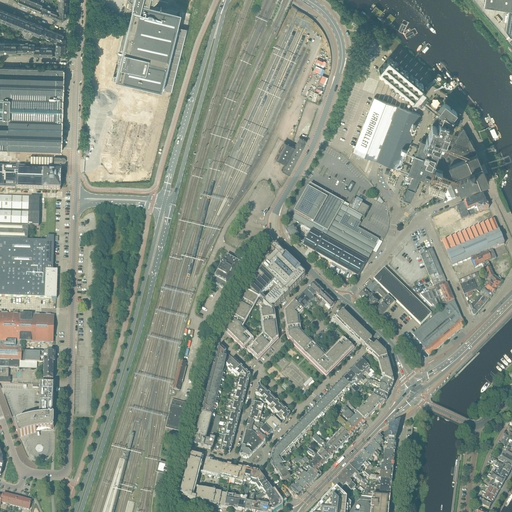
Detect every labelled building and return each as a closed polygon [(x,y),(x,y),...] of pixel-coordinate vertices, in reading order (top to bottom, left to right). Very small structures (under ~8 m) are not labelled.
[(30,0),(28,7),(33,9),(39,11),(42,4),(43,0),(30,0)] [(102,166),(101,185),(138,186),(151,185),(156,168),(158,159),(166,129),(169,117),(174,100),(157,99),(159,89),(162,89),(181,12),(143,3),(143,0),(126,0),(123,14),(131,16),(119,64),(121,64),(118,77),(136,81),(135,83),(130,98),(123,115),(118,127),(110,146),(102,166)] [(511,0),(484,0),(484,7),(509,11),(505,31),(510,36),(511,36),(511,0)] [(42,4),(39,11),(44,13),(48,4),(45,3),(44,5),(42,4)] [(372,5),(368,9),(377,17),(381,13),(372,5)] [(0,9),(0,19),(5,21),(9,13),(1,10),(0,9)] [(51,11),(49,15),(55,18),(62,20),(66,18),(58,14),(57,14),(57,13),(51,11)] [(391,11),(383,20),(388,24),(396,15),(391,11)] [(9,13),(5,21),(13,24),(12,25),(10,29),(13,30),(15,26),(14,26),(15,25),(22,28),(26,20),(12,14),(9,13)] [(22,28),(22,30),(26,31),(24,36),(24,38),(28,39),(29,36),(29,35),(32,36),(33,32),(39,35),(43,27),(26,20),(22,28)] [(401,20),(397,32),(402,34),(407,22),(401,20)] [(43,27),(39,35),(45,37),(48,29),(43,27)] [(414,28),(403,34),(406,40),(417,33),(414,28)] [(48,29),(45,37),(51,39),(54,31),(48,29)] [(54,31),(51,39),(56,41),(57,39),(60,34),(54,31)] [(0,41),(0,51),(17,52),(17,43),(17,42),(9,42),(9,41),(9,37),(11,37),(11,33),(5,32),(5,37),(6,37),(6,41),(6,42),(0,41)] [(60,34),(57,39),(61,41),(61,43),(65,43),(65,38),(63,35),(60,34)] [(54,48),(54,50),(56,50),(62,50),(65,52),(65,43),(61,43),(57,43),(57,48),(54,48)] [(317,53),(323,55),(326,48),(320,46),(317,53)] [(0,148),(2,149),(7,149),(61,151),(62,151),(64,69),(27,68),(24,68),(22,67),(19,67),(17,67),(14,67),(12,67),(5,67),(0,66),(0,148)] [(311,69),(310,74),(312,75),(313,71),(322,75),(324,69),(315,66),(314,70),(311,69)] [(322,75),(315,90),(321,93),(328,77),(322,75)] [(423,92),(418,98),(421,100),(426,94),(423,92)] [(374,97),(353,152),(399,170),(420,114),(374,97)] [(438,110),(436,115),(446,118),(447,117),(450,119),(457,110),(445,101),(442,104),(440,103),(439,105),(440,106),(438,110)] [(412,174),(403,198),(410,200),(411,199),(412,199),(413,197),(411,196),(419,177),(420,177),(420,181),(423,180),(423,178),(429,181),(430,176),(431,177),(428,186),(430,187),(442,192),(446,184),(445,183),(446,183),(448,177),(441,174),(442,170),(438,168),(435,167),(434,167),(439,153),(443,154),(445,155),(449,148),(448,147),(443,145),(444,142),(445,142),(444,142),(445,139),(446,140),(449,130),(448,130),(451,124),(434,117),(427,135),(425,139),(426,140),(425,141),(421,140),(408,173),(412,174)] [(446,194),(435,199),(437,203),(478,186),(488,181),(484,170),(480,162),(476,152),(462,128),(457,136),(455,135),(449,143),(450,144),(451,145),(449,148),(445,155),(453,177),(469,170),(471,174),(456,181),(455,179),(446,183),(445,183),(446,184),(447,186),(444,189),(446,194)] [(284,142),(275,159),(277,160),(280,161),(282,162),(284,163),(285,164),(284,167),(282,171),(286,173),(289,174),(289,175),(307,141),(306,141),(299,137),(294,147),(284,142)] [(0,187),(60,190),(61,170),(0,167),(0,187)] [(296,215),(293,220),(312,231),(308,237),(307,236),(305,239),(307,240),(303,246),(303,247),(307,249),(316,254),(317,251),(322,254),(321,257),(354,275),(358,277),(367,262),(373,251),(378,242),(379,240),(358,229),(361,223),(359,222),(362,217),(364,219),(369,209),(362,205),(362,204),(357,201),(356,202),(353,200),(348,209),(347,209),(347,208),(344,206),(343,207),(343,206),(342,206),(344,204),(310,185),(294,214),(296,215)] [(483,195),(456,206),(462,220),(469,217),(488,209),(489,208),(483,195)] [(0,196),(0,268),(53,270),(54,242),(55,242),(56,237),(54,237),(47,237),(46,241),(28,240),(28,226),(39,226),(40,198),(33,198),(28,197),(9,197),(4,197),(0,196)] [(461,234),(442,242),(452,266),(471,258),(492,249),(504,245),(494,220),(478,226),(470,230),(461,234)] [(294,227),(288,230),(285,231),(290,240),(298,236),(294,227)] [(305,277),(305,275),(278,249),(277,249),(276,247),(273,247),(271,249),(271,252),(274,255),(270,259),(287,276),(297,285),(305,277)] [(434,286),(445,281),(432,249),(423,253),(423,254),(420,255),(434,286)] [(221,265),(212,282),(228,291),(243,264),(227,255),(223,262),(222,262),(221,262),(220,263),(220,264),(221,264),(221,265)] [(264,263),(265,264),(261,269),(247,293),(257,299),(259,300),(259,299),(261,297),(274,283),(277,286),(287,276),(270,259),(268,258),(264,263)] [(0,268),(0,296),(57,299),(58,270),(53,270),(0,268)] [(431,314),(384,268),(373,280),(381,287),(389,295),(396,302),(420,325),(431,314)] [(488,280),(497,288),(498,288),(502,283),(493,276),(490,268),(484,271),(488,280)] [(469,277),(458,281),(464,295),(467,294),(473,291),(476,290),(479,287),(479,286),(481,284),(482,283),(479,278),(478,274),(476,274),(469,277)] [(270,310),(272,312),(297,285),(287,276),(277,286),(276,287),(277,288),(265,301),(261,297),(259,299),(264,305),(270,310)] [(372,296),(373,295),(377,292),(381,287),(373,280),(365,289),(369,293),(372,296)] [(492,295),(498,288),(497,288),(488,280),(484,285),(482,285),(483,289),(484,289),(492,295)] [(454,301),(447,284),(445,281),(434,286),(435,289),(442,306),(451,302),(454,301)] [(318,297),(323,292),(314,284),(312,284),(309,288),(317,296),(318,297)] [(479,287),(476,290),(480,294),(488,300),(489,300),(490,298),(492,295),(484,289),(483,289),(482,285),(481,286),(482,288),(484,289),(483,290),(479,286),(479,287)] [(377,292),(384,299),(389,295),(381,287),(377,292)] [(314,299),(315,298),(317,296),(309,288),(306,291),(314,299)] [(421,295),(432,306),(435,309),(437,307),(442,306),(435,289),(421,295)] [(364,290),(358,296),(366,303),(372,296),(369,293),(369,294),(364,290)] [(306,291),(302,295),(313,306),(314,305),(315,306),(319,302),(315,298),(314,299),(306,291)] [(319,302),(315,306),(324,315),(330,309),(334,305),(334,304),(334,303),(331,300),(323,292),(318,297),(317,296),(315,298),(319,302)] [(257,299),(247,293),(240,306),(250,312),(255,304),(257,299)] [(302,295),(295,303),(306,313),(313,306),(302,295)] [(382,305),(375,312),(381,318),(396,302),(389,295),(384,299),(380,304),(382,305)] [(372,296),(366,303),(371,309),(378,302),(372,296)] [(257,299),(255,304),(258,306),(259,304),(264,310),(264,311),(270,310),(264,305),(259,299),(259,300),(257,299)] [(451,302),(447,305),(460,321),(462,320),(459,314),(454,301),(451,302)] [(293,304),(285,313),(290,318),(297,317),(299,315),(301,317),(303,314),(307,318),(305,320),(309,324),(312,320),(306,313),(295,303),(293,304)] [(460,321),(447,305),(416,332),(413,335),(423,347),(426,350),(460,321)] [(250,312),(240,306),(233,319),(243,324),(250,312)] [(261,312),(263,326),(274,325),(273,313),(272,312),(270,310),(264,311),(261,312)] [(344,329),(352,321),(343,312),(340,314),(338,312),(332,318),(334,321),(335,320),(344,329)] [(0,360),(19,361),(21,362),(22,352),(22,348),(21,348),(21,342),(53,343),(54,316),(8,314),(1,314),(0,313),(0,360)] [(299,333),(297,317),(290,318),(285,313),(289,339),(293,334),(299,333)] [(243,324),(233,319),(226,331),(240,329),(243,324)] [(426,350),(425,351),(429,356),(438,349),(447,341),(456,333),(464,326),(462,320),(460,321),(426,350)] [(344,329),(354,338),(362,330),(352,321),(344,329)] [(277,339),(274,325),(263,326),(264,335),(277,339)] [(253,344),(250,341),(251,340),(240,329),(226,331),(243,348),(244,348),(247,351),(253,344)] [(369,342),(371,340),(362,330),(354,338),(360,344),(361,343),(365,346),(369,342)] [(289,339),(292,342),(298,347),(305,339),(299,333),(293,334),(289,339)] [(264,335),(257,342),(266,350),(277,339),(264,335)] [(331,345),(337,338),(338,337),(337,335),(329,343),(331,345)] [(326,375),(352,348),(342,338),(338,342),(340,344),(326,359),(326,375)] [(305,339),(298,347),(299,349),(302,352),(326,375),(326,359),(307,340),(305,339)] [(248,352),(251,355),(253,354),(258,359),(266,350),(257,342),(248,352)] [(369,342),(365,346),(367,349),(366,350),(368,352),(378,362),(386,353),(376,344),(373,347),(371,345),(369,342)] [(220,347),(218,347),(216,355),(225,357),(225,354),(224,354),(224,353),(226,352),(220,347)] [(25,352),(25,362),(43,362),(44,362),(45,352),(25,352)] [(45,352),(44,362),(54,363),(55,363),(55,358),(55,353),(45,352)] [(389,368),(386,353),(378,362),(380,370),(389,368)] [(226,357),(225,357),(216,355),(215,360),(225,363),(226,357)] [(372,363),(364,356),(362,358),(369,366),(372,363)] [(237,363),(233,359),(229,363),(227,365),(229,368),(228,369),(230,370),(237,363)] [(361,359),(357,363),(365,371),(365,372),(368,375),(369,373),(372,370),(361,359)] [(19,361),(0,360),(0,382),(10,383),(11,378),(9,377),(9,368),(19,369),(19,368),(19,361)] [(176,377),(173,389),(177,390),(178,391),(180,391),(182,383),(186,367),(187,364),(185,363),(184,363),(179,362),(176,377)] [(232,371),(235,373),(241,367),(237,363),(230,370),(231,372),(232,371)] [(357,363),(353,367),(362,376),(365,372),(357,363)] [(224,368),(213,365),(212,371),(222,374),(224,368)] [(240,376),(245,371),(241,367),(235,373),(234,374),(236,376),(238,375),(239,376),(240,376)] [(353,367),(349,371),(359,381),(361,379),(363,381),(364,381),(366,383),(367,381),(365,379),(362,376),(353,367)] [(382,378),(381,378),(394,384),(389,368),(380,370),(382,378)] [(223,374),(222,374),(212,371),(210,377),(224,380),(224,379),(222,378),(223,374)] [(346,375),(354,383),(356,385),(360,381),(359,381),(349,371),(346,375)] [(346,375),(342,379),(351,387),(352,388),(356,392),(360,389),(357,386),(355,388),(352,385),(354,383),(346,375)] [(381,382),(379,385),(391,390),(394,384),(381,378),(373,375),(372,376),(371,377),(381,382)] [(224,380),(210,377),(209,383),(220,386),(221,381),(224,382),(224,380)] [(230,381),(230,382),(247,386),(249,380),(245,379),(239,378),(238,380),(237,382),(235,382),(230,381)] [(351,387),(342,379),(338,383),(347,391),(351,387)] [(380,389),(379,392),(388,396),(391,390),(379,385),(370,381),(368,380),(367,381),(366,383),(363,385),(368,387),(370,384),(380,389)] [(236,389),(246,392),(247,386),(230,382),(230,383),(235,384),(236,384),(236,387),(236,389)] [(220,386),(209,383),(207,389),(221,392),(221,391),(219,390),(220,386)] [(343,396),(347,391),(338,383),(334,387),(343,396)] [(34,419),(27,420),(21,422),(14,425),(19,437),(22,436),(24,435),(27,434),(28,434),(31,433),(32,433),(34,432),(37,432),(40,431),(43,431),(46,431),(50,431),(51,431),(54,431),(54,417),(53,417),(54,385),(40,384),(39,418),(34,420),(34,419)] [(261,393),(261,394),(265,390),(260,385),(258,386),(255,394),(259,395),(260,393),(261,393)] [(343,396),(334,387),(330,391),(338,400),(343,396)] [(221,392),(207,389),(206,395),(217,397),(218,393),(221,393),(221,392)] [(227,392),(227,393),(244,397),(246,392),(236,389),(235,391),(234,393),(232,393),(227,392)] [(262,402),(269,394),(265,390),(261,394),(259,396),(261,398),(260,399),(262,402)] [(385,403),(388,396),(379,392),(374,390),(373,394),(370,392),(369,394),(365,392),(365,394),(373,397),(385,403)] [(334,404),(338,400),(330,391),(326,395),(334,404)] [(233,400),(243,403),(244,397),(227,393),(227,394),(232,395),(234,396),(233,398),(233,400)] [(273,398),(269,394),(262,402),(265,404),(266,403),(268,404),(273,398)] [(217,397),(206,395),(204,400),(218,404),(218,403),(216,402),(217,397)] [(334,404),(326,395),(322,400),(330,408),(334,404)] [(380,407),(380,408),(385,404),(385,403),(373,397),(360,410),(358,408),(357,410),(356,410),(352,407),(348,402),(346,404),(345,404),(349,407),(354,413),(356,414),(365,423),(380,407)] [(268,407),(270,410),(278,402),(273,398),(268,404),(269,406),(268,407)] [(170,411),(165,428),(166,428),(169,429),(182,432),(184,433),(190,410),(189,410),(191,404),(180,401),(176,400),(172,399),(171,405),(170,408),(169,411),(170,411)] [(218,404),(204,400),(203,406),(214,409),(215,405),(218,405),(218,404)] [(225,403),(224,404),(241,409),(243,403),(233,400),(232,403),(232,402),(231,405),(229,404),(225,403)] [(326,412),(330,408),(322,400),(318,404),(326,412)] [(275,411),(276,412),(282,407),(278,402),(270,410),(273,412),(275,411)] [(253,403),(252,409),(262,411),(263,408),(265,408),(266,408),(266,406),(261,405),(259,404),(256,404),(253,403)] [(230,412),(240,414),(241,409),(224,404),(224,405),(229,406),(229,407),(231,407),(230,409),(230,410),(230,412)] [(326,412),(318,404),(314,408),(322,416),(326,412)] [(341,409),(344,412),(360,427),(362,426),(363,426),(365,424),(365,423),(356,414),(354,416),(352,415),(347,410),(349,407),(345,404),(344,405),(341,409)] [(214,409),(203,406),(201,413),(212,415),(215,416),(215,415),(213,414),(214,409)] [(279,418),(286,411),(282,407),(276,412),(278,414),(276,416),(279,418)] [(318,421),(322,416),(314,408),(309,412),(318,421)] [(250,414),(263,418),(263,416),(261,416),(262,413),(261,413),(262,411),(252,409),(250,414)] [(283,419),(285,421),(289,416),(289,414),(286,411),(279,418),(281,421),(283,419)] [(222,415),(221,416),(239,420),(240,414),(230,412),(229,414),(228,416),(226,416),(222,415)] [(318,421),(309,412),(305,417),(314,425),(318,421)] [(344,412),(341,414),(344,417),(348,422),(349,422),(350,421),(350,422),(347,425),(355,433),(356,433),(358,431),(358,430),(360,427),(344,412)] [(212,415),(201,413),(195,438),(199,439),(203,440),(206,440),(212,415)] [(262,419),(263,418),(250,414),(249,420),(257,422),(259,422),(260,420),(260,418),(262,419)] [(218,427),(219,426),(221,417),(216,415),(212,433),(216,434),(218,428),(218,427)] [(227,423),(237,426),(239,420),(221,416),(221,417),(226,418),(228,419),(227,421),(227,423)] [(345,427),(346,428),(343,431),(350,438),(355,433),(347,425),(341,419),(338,416),(335,419),(343,427),(344,428),(345,427)] [(310,429),(314,425),(305,417),(301,421),(310,429)] [(393,428),(379,436),(384,440),(385,442),(386,440),(388,440),(392,441),(395,441),(396,441),(401,441),(400,444),(410,445),(411,442),(412,443),(413,428),(412,428),(413,417),(397,426),(396,427),(393,428)] [(269,421),(270,421),(269,421),(277,429),(281,425),(273,418),(272,420),(271,419),(269,421)] [(277,429),(269,421),(270,421),(269,421),(268,419),(266,421),(268,422),(266,424),(267,425),(265,426),(272,433),(277,429)] [(249,420),(246,431),(252,432),(254,430),(257,425),(257,422),(249,420)] [(310,429),(301,421),(297,425),(306,433),(310,429)] [(254,430),(252,432),(253,433),(257,429),(260,427),(261,428),(263,425),(262,424),(259,422),(257,422),(257,425),(254,430)] [(320,430),(324,426),(319,422),(316,427),(320,430)] [(219,426),(218,427),(236,431),(237,426),(227,423),(226,425),(225,427),(224,427),(223,427),(219,426)] [(263,425),(261,428),(260,428),(261,430),(260,432),(262,433),(268,438),(272,433),(265,426),(263,425)] [(302,437),(306,433),(297,425),(293,429),(302,437)] [(236,431),(218,427),(218,428),(223,429),(225,430),(224,432),(224,434),(234,437),(236,431)] [(257,429),(253,433),(263,443),(268,438),(262,433),(260,432),(261,430),(260,428),(261,428),(260,427),(257,429)] [(298,442),(302,437),(293,429),(289,433),(298,442)] [(340,433),(337,436),(345,443),(346,443),(348,441),(348,440),(350,438),(343,431),(341,429),(339,432),(340,433)] [(246,431),(240,455),(241,457),(246,459),(248,458),(263,443),(253,433),(252,432),(246,431)] [(294,446),(298,442),(289,433),(285,438),(294,446)] [(216,437),(215,438),(233,443),(234,437),(224,434),(223,437),(223,436),(222,439),(221,438),(216,437)] [(505,434),(500,443),(503,445),(505,446),(510,437),(508,436),(505,434)] [(333,456),(335,454),(326,445),(315,435),(312,438),(320,446),(321,445),(323,448),(321,450),(330,459),(331,459),(333,457),(333,456)] [(335,438),(332,441),(340,448),(341,448),(343,447),(343,445),(345,443),(337,436),(336,435),(334,437),(335,438)] [(381,445),(384,448),(385,446),(382,444),(385,442),(379,436),(373,443),(379,448),(381,445)] [(195,438),(193,445),(197,446),(202,447),(206,448),(210,449),(212,450),(214,444),(215,440),(214,439),(213,439),(210,438),(209,442),(208,441),(206,440),(203,440),(199,439),(195,438)] [(221,444),(221,446),(231,449),(233,443),(215,438),(215,439),(220,440),(220,441),(222,441),(221,444)] [(290,450),(294,446),(285,438),(281,442),(290,450)] [(327,440),(324,444),(326,445),(335,454),(336,454),(338,452),(338,451),(340,448),(332,441),(331,440),(330,439),(328,441),(327,440)] [(286,454),(290,450),(281,442),(277,446),(286,454)] [(381,450),(379,448),(373,443),(368,448),(378,457),(379,455),(377,452),(379,450),(380,451),(381,450)] [(387,447),(385,446),(384,448),(384,452),(394,453),(395,444),(395,443),(388,443),(387,447)] [(282,458),(286,454),(277,446),(273,450),(281,457),(282,458)] [(379,458),(378,457),(368,448),(363,453),(372,461),(373,460),(371,458),(373,456),(377,460),(379,458)] [(511,469),(511,467),(511,454),(509,453),(511,450),(509,449),(507,448),(499,462),(511,469)] [(320,454),(317,456),(325,464),(326,464),(328,462),(328,461),(330,459),(321,450),(320,449),(318,452),(319,453),(320,454)] [(279,457),(281,457),(273,450),(270,464),(279,458),(279,457)] [(323,466),(325,464),(317,456),(310,450),(307,453),(310,456),(311,455),(313,458),(314,457),(315,458),(314,459),(315,459),(313,462),(313,463),(320,469),(321,469),(322,468),(323,467),(323,466)] [(363,453),(358,458),(371,470),(373,468),(371,466),(367,463),(369,460),(371,462),(372,461),(363,453)] [(195,499),(193,498),(192,498),(202,457),(192,455),(190,456),(180,495),(184,496),(183,500),(193,502),(193,501),(194,502),(195,499)] [(279,458),(270,464),(274,470),(281,465),(284,463),(284,462),(281,459),(279,458)] [(274,470),(278,476),(295,465),(298,462),(301,461),(298,458),(283,468),(281,465),(274,470)] [(305,458),(302,462),(303,463),(318,478),(321,475),(318,472),(320,469),(313,463),(310,460),(309,462),(305,458)] [(371,470),(358,458),(354,463),(362,471),(363,470),(361,469),(363,467),(366,469),(364,472),(369,476),(372,473),(370,471),(371,470)] [(393,467),(394,459),(384,458),(383,464),(382,464),(382,465),(393,467)] [(499,462),(494,460),(492,459),(491,462),(493,463),(497,465),(499,466),(498,468),(499,469),(498,469),(508,475),(511,469),(499,462)] [(220,463),(208,460),(206,460),(203,473),(216,476),(220,463)] [(301,461),(298,462),(301,465),(303,467),(302,467),(305,470),(303,473),(314,483),(318,478),(303,463),(302,462),(301,461)] [(156,485),(157,486),(160,487),(161,487),(163,487),(165,476),(166,473),(167,474),(168,470),(167,469),(168,465),(167,465),(161,463),(158,474),(156,485)] [(363,472),(362,471),(354,463),(349,468),(363,481),(365,479),(360,475),(363,472)] [(508,475),(498,469),(499,469),(498,468),(499,466),(497,465),(493,463),(491,466),(495,468),(491,473),(505,481),(508,475)] [(221,477),(230,480),(233,467),(230,466),(231,465),(228,464),(228,466),(224,465),(221,477)] [(295,465),(278,476),(282,482),(288,478),(290,477),(288,474),(289,473),(289,474),(298,467),(295,465)] [(372,472),(380,473),(392,474),(393,467),(382,465),(381,465),(381,469),(380,469),(374,469),(372,472)] [(242,487),(243,481),(245,476),(242,475),(243,468),(239,467),(239,469),(233,467),(230,480),(235,481),(235,483),(240,485),(240,487),(242,487)] [(365,483),(363,481),(349,468),(345,472),(354,481),(356,479),(360,482),(361,481),(364,484),(365,483)] [(243,481),(242,487),(244,488),(246,482),(246,481),(246,480),(251,481),(253,471),(246,469),(245,476),(243,481)] [(299,478),(309,488),(314,483),(303,473),(300,470),(294,474),(299,478)] [(250,483),(256,484),(259,472),(253,471),(251,481),(250,483)] [(259,472),(256,484),(256,485),(264,480),(259,472)] [(340,477),(356,492),(358,493),(361,493),(363,490),(360,487),(357,491),(354,488),(355,487),(352,483),(354,481),(345,472),(340,477)] [(369,479),(378,480),(392,482),(392,474),(380,473),(380,477),(379,476),(379,477),(371,476),(369,479)] [(488,479),(492,481),(501,487),(505,481),(491,473),(488,479)] [(340,477),(336,481),(345,490),(347,488),(351,491),(352,490),(355,493),(356,492),(340,477)] [(295,484),(304,493),(309,488),(299,478),(296,481),(297,482),(295,484)] [(261,488),(262,490),(268,486),(264,480),(256,485),(259,489),(261,488)] [(378,484),(372,483),(372,486),(391,488),(392,482),(378,480),(378,484)] [(332,486),(335,489),(350,503),(352,501),(346,495),(343,492),(345,490),(336,481),(332,486)] [(492,481),(489,487),(498,492),(501,487),(492,481)] [(293,498),(298,499),(304,493),(295,484),(293,482),(291,484),(293,485),(294,485),(295,486),(293,489),(292,488),(289,491),(293,498)] [(261,499),(265,496),(272,491),(268,486),(262,490),(264,492),(259,496),(261,499)] [(368,494),(390,496),(390,497),(391,488),(372,486),(369,486),(368,494)] [(486,492),(485,493),(495,498),(498,492),(489,487),(486,492)] [(240,497),(237,510),(245,511),(246,502),(247,498),(249,489),(245,488),(244,495),(244,498),(240,497)] [(196,499),(195,499),(194,502),(195,502),(195,503),(225,508),(227,493),(226,493),(226,494),(198,489),(196,499)] [(347,511),(348,510),(350,510),(351,504),(350,503),(335,489),(334,490),(313,511),(347,511)] [(265,496),(263,498),(265,501),(268,500),(270,502),(277,498),(272,491),(265,496)] [(227,493),(225,508),(231,509),(234,493),(233,493),(233,494),(227,493)] [(234,493),(231,509),(237,510),(240,497),(240,496),(235,495),(235,493),(234,493)] [(485,493),(482,499),(492,504),(495,498),(485,493)] [(2,497),(1,502),(8,504),(10,496),(3,494),(2,497)] [(246,502),(245,511),(247,511),(251,511),(253,504),(254,496),(254,495),(250,495),(249,502),(246,502)] [(10,496),(8,504),(15,506),(17,498),(10,496)] [(253,504),(251,511),(258,511),(260,502),(260,501),(261,499),(259,496),(257,497),(257,498),(256,503),(257,504),(253,504)] [(388,511),(389,506),(390,498),(372,496),(372,503),(371,503),(371,505),(370,511),(371,511),(370,511),(388,511)] [(17,498),(15,506),(22,508),(24,499),(17,498)] [(268,506),(267,511),(269,511),(270,510),(274,511),(281,507),(281,504),(277,498),(270,502),(271,503),(269,504),(270,505),(269,505),(269,506),(268,506)] [(24,499),(22,508),(29,510),(31,501),(24,499)] [(489,509),(492,504),(482,499),(479,504),(489,509)] [(260,502),(258,511),(267,511),(268,506),(266,506),(266,505),(267,503),(262,502),(262,501),(260,501),(260,502)]
